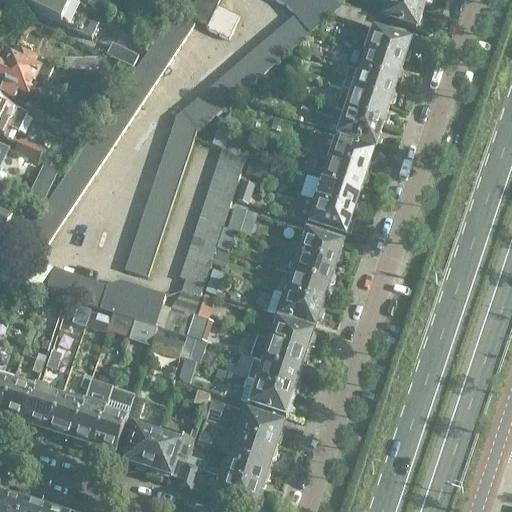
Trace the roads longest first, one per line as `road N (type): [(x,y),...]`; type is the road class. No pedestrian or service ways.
road 1 (residential): [(303,511),(473,0)]
road 2 (primary): [(511,120),(382,511)]
road 3 (primary): [(431,511),(511,272)]
road 4 (residential): [(155,511),(0,462)]
